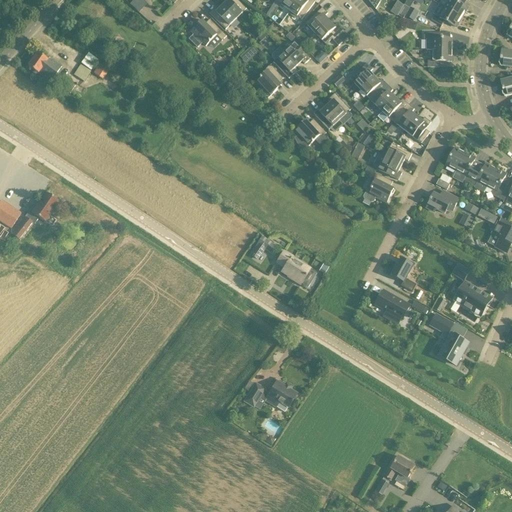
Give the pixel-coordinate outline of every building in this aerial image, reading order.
[(246,9),(237,0),(225,0),(227,2),(223,6),(236,20),(246,9)] [(279,0),(278,3),(290,12),(298,0),(279,0)] [(301,20),(315,2),(312,0),(306,0),(306,1),(305,0),(298,0),(290,12),(301,20)] [(381,0),(367,0),(376,10),(381,0)] [(468,8),(456,1),(456,0),(448,0),(444,7),(462,18),(468,8)] [(209,14),(226,30),(236,20),(223,6),(218,11),(215,8),(209,14)] [(405,17),(410,9),(405,6),(399,16),(404,19),(405,17)] [(438,16),(435,14),(431,20),(442,26),(445,21),(456,28),(462,18),(444,7),(438,16)] [(322,8),(306,24),(316,34),(329,22),(325,17),(328,14),(322,8)] [(405,17),(413,22),(418,13),(411,8),(410,9),(405,17)] [(206,47),(217,36),(222,41),(226,37),(210,20),(206,24),(202,21),(191,32),(194,35),(189,40),(198,48),(203,44),(206,47)] [(338,38),(344,32),(337,24),(334,27),(329,22),(316,34),(326,45),(332,39),(339,47),(342,43),(338,38)] [(261,41),(268,35),(265,32),(259,39),(261,41)] [(440,33),(424,33),(424,40),(432,40),(432,51),(453,51),(453,39),(440,39),(440,33)] [(286,38),(292,43),(295,39),(290,34),(286,38)] [(295,43),(284,53),(297,66),(302,62),(304,65),(310,59),(295,43)] [(253,46),(248,50),(254,57),(260,52),(253,46)] [(273,63),(289,79),(295,74),(292,71),(297,66),(284,53),(280,48),(272,55),(272,58),(275,61),(273,63)] [(320,64),(328,56),(324,51),(315,60),(320,64)] [(439,68),(440,62),(453,62),(453,51),(432,51),(432,61),(428,61),(427,68),(439,68)] [(499,64),(500,65),(500,66),(511,67),(511,52),(502,51),(500,60),(499,61),(499,64)] [(51,83),(62,67),(49,57),(47,60),(37,53),(27,67),(38,75),(39,74),(51,83)] [(88,54),(81,62),(89,68),(96,59),(88,54)] [(103,80),(109,70),(100,64),(93,73),(103,80)] [(360,90),(374,78),(370,73),(373,70),(367,64),(350,80),(360,90)] [(83,82),(91,72),(80,65),(73,75),(83,82)] [(270,97),(281,86),(279,83),(283,79),(271,65),(266,70),(267,71),(256,82),(270,97)] [(222,70),(218,66),(214,70),(218,74),(222,70)] [(371,102),(387,85),(382,80),(379,82),(374,78),(360,90),(371,102)] [(503,95),(504,96),(504,97),(511,95),(511,79),(500,82),(503,91),(502,92),(503,95)] [(70,94),(71,93),(79,98),(85,89),(77,84),(75,86),(66,80),(61,88),(70,94)] [(382,112),(395,98),(390,94),(393,91),(387,85),(371,102),(382,112)] [(332,102),(327,107),(340,121),(350,111),(335,94),(329,99),(332,102)] [(393,122),(408,105),(402,100),(400,103),(395,98),(382,112),(393,122)] [(405,132),(416,117),(412,113),(414,110),(408,105),(393,122),(405,132)] [(319,109),(313,114),(329,131),(331,129),(334,133),(336,133),(344,125),(340,121),(327,107),(322,111),(319,109)] [(421,144),(430,133),(426,130),(431,123),(425,118),(422,121),(416,117),(405,132),(421,144)] [(306,121),(294,132),(298,136),(295,139),(298,144),(299,146),(305,149),(308,146),(308,147),(315,140),(322,148),(330,141),(325,135),(326,134),(314,120),(309,124),(306,121)] [(357,124),(364,131),(369,127),(362,120),(357,124)] [(367,147),(374,138),(367,133),(360,143),(367,147)] [(391,144),(385,157),(401,166),(404,160),(408,162),(412,155),(391,144)] [(456,172),(465,153),(455,148),(445,167),(456,172)] [(354,151),(351,157),(356,160),(359,154),(354,151)] [(475,173),(469,170),(475,158),(465,153),(456,172),(465,177),(463,181),(464,181),(469,184),(475,173)] [(375,164),(375,166),(379,168),(378,170),(398,181),(402,174),(398,172),(401,166),(385,157),(379,154),(375,164)] [(486,164),(480,176),(475,173),(469,184),(475,187),(484,192),(487,188),(496,169),(486,164)] [(365,173),(371,176),(374,170),(368,167),(365,173)] [(492,191),(491,193),(492,196),(500,200),(505,189),(500,186),(506,174),(496,169),(487,188),(492,191)] [(386,204),(394,190),(390,188),(393,182),(376,174),(374,179),(375,180),(369,193),(368,193),(365,194),(364,197),(364,199),(372,203),(374,202),(376,199),(386,204)] [(447,190),(449,185),(439,180),(436,185),(447,190)] [(511,189),(511,192),(505,189),(500,200),(506,203),(508,199),(511,200),(511,189)] [(447,209),(452,212),(458,200),(443,192),(440,197),(434,194),(426,208),(434,213),(436,209),(444,214),(447,209)] [(34,225),(39,218),(45,223),(50,215),(49,214),(58,201),(47,193),(42,200),(41,200),(35,208),(32,207),(29,211),(25,217),(11,234),(20,241),(33,224),(34,225)] [(0,229),(8,234),(21,214),(1,201),(0,202),(0,229)] [(464,210),(475,216),(479,209),(468,204),(464,210)] [(488,222),(492,215),(482,210),(478,216),(488,222)] [(462,225),(468,228),(473,219),(467,216),(462,225)] [(511,224),(501,219),(498,224),(497,223),(492,234),(500,239),(495,248),(506,254),(511,244),(511,224)] [(262,237),(256,244),(257,245),(250,255),(255,259),(268,241),(262,237)] [(257,261),(265,250),(271,254),(276,246),(268,241),(255,259),(257,261)] [(300,284),(309,269),(291,258),(291,257),(283,252),(277,263),(285,267),(282,272),(288,276),(288,277),(300,284)] [(399,260),(391,275),(403,282),(400,288),(411,294),(416,286),(404,280),(411,267),(399,260)] [(470,272),(459,265),(453,275),(464,281),(470,272)] [(317,274),(322,277),(326,271),(321,267),(317,274)] [(483,312),(491,299),(466,284),(458,297),(468,303),(467,305),(472,309),(474,306),(483,312)] [(409,304),(383,290),(376,304),(387,310),(384,316),(390,320),(394,313),(402,318),(409,304)] [(419,300),(423,293),(419,291),(415,298),(419,300)] [(415,302),(412,307),(425,314),(428,309),(415,302)] [(443,307),(437,304),(434,309),(439,312),(443,307)] [(440,357),(456,366),(468,344),(449,333),(454,325),(436,315),(430,326),(444,333),(441,338),(448,342),(440,357)] [(284,413),(287,408),(288,408),(297,394),(276,382),(269,394),(265,391),(266,389),(255,383),(243,403),(245,405),(253,409),(260,398),(284,413)] [(253,384),(249,382),(244,389),(248,392),(253,384)] [(275,440),(272,438),(268,439),(266,443),(272,447),(275,440)] [(385,476),(392,480),(397,472),(407,479),(415,466),(399,457),(391,469),(390,468),(385,476)] [(438,487),(445,492),(448,487),(441,483),(438,487)] [(385,489),(379,486),(376,491),(382,495),(385,489)]
